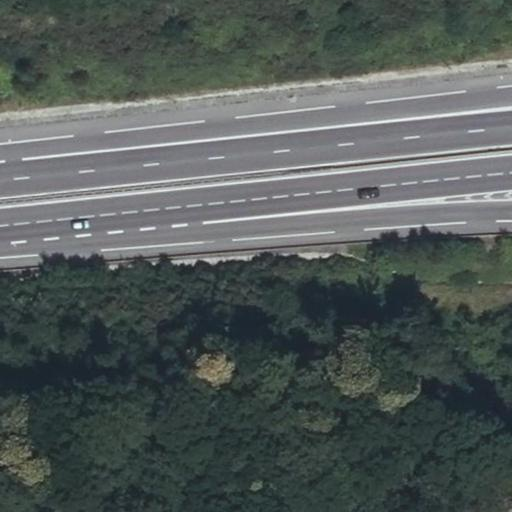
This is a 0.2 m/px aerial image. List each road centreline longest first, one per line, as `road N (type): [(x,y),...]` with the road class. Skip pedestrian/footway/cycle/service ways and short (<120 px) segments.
road 1 (trunk): [(511,95),(0,175)]
road 2 (trunk): [(0,230),(511,168)]
road 3 (trunk): [(511,125),(0,176)]
road 4 (trunk): [(0,246),(511,217)]
